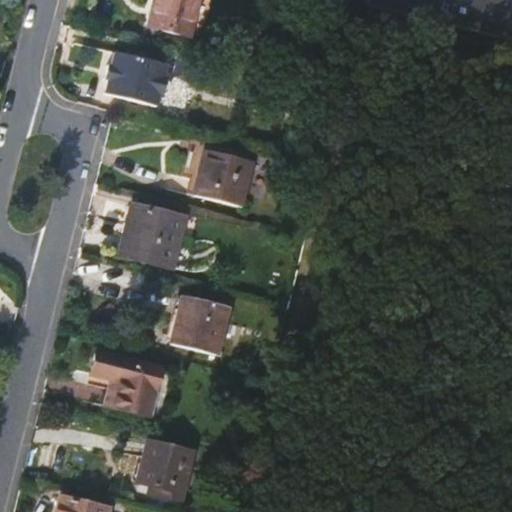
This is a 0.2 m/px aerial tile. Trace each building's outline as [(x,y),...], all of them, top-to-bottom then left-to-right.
[(184,36),(192,0),(151,0),(144,26),(184,36)] [(511,0),(365,0),(363,10),(511,46),(511,0)] [(137,53),(169,61),(172,46),(141,38),(137,53)] [(118,48),(107,89),(158,102),(161,89),(165,90),(170,87),(172,79),(169,74),(165,73),(169,61),(137,53),(118,48)] [(198,189),(247,201),(258,153),(209,142),(198,189)] [(124,247),(172,258),(183,212),(136,201),(124,247)] [(233,299),(190,288),(183,315),(180,315),(175,335),(221,346),(233,299)] [(92,366),(114,372),(120,373),(114,400),(152,409),(163,360),(97,345),(92,366)] [(107,398),(114,400),(120,373),(114,372),(107,398)] [(151,483),(182,490),(194,442),(150,432),(140,472),(153,476),(151,483)] [(108,511),(111,504),(61,493),(56,511),(108,511)]
